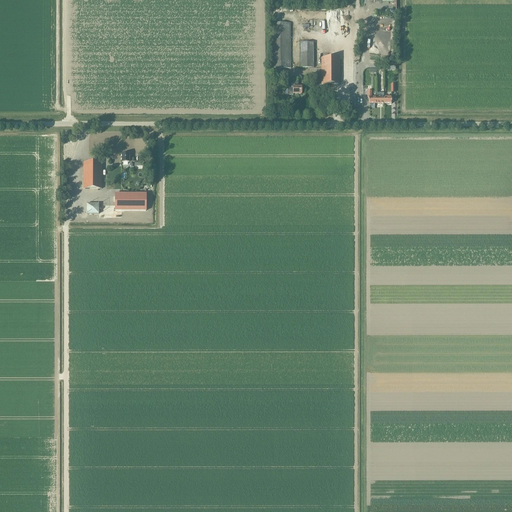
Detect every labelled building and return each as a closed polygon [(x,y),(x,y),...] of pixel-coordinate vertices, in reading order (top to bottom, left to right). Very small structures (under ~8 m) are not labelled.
[(270,68),(291,68),(291,23),(270,23),(270,68)] [(300,68),(314,68),(313,42),(300,42),(300,68)] [(321,58),(321,84),(339,84),(339,58),(321,58)] [(293,94),(302,94),(301,86),(298,87),(298,82),(287,83),(287,89),(289,89),(289,95),(293,95),(293,94)] [(376,97),(371,97),(371,94),(371,91),(367,91),(367,97),(369,97),(369,104),(376,104),(376,97)] [(384,93),(384,104),(391,104),(391,100),(393,100),(393,93),(384,93)] [(121,154),(121,162),(129,163),(129,161),(133,162),(133,158),(129,158),(129,154),(121,154)] [(84,163),(83,189),(102,189),(102,163),(84,163)] [(146,194),(116,194),(115,211),(146,211),(146,194)] [(86,214),(99,214),(99,204),(86,204),(86,214)]
